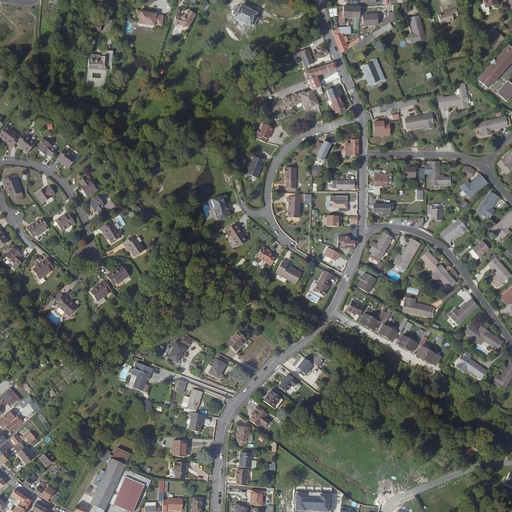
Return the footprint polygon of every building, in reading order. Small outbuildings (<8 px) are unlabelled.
[(482,0),(484,4),(485,8),(488,7),(497,5),(495,0),(482,0)] [(207,3),(202,11),(205,14),(210,5),(207,3)] [(489,11),(488,7),(485,8),(484,4),(480,5),(482,11),(483,12),(489,11)] [(256,14),(241,6),(240,7),(237,6),(232,15),(235,17),(234,18),(239,20),(250,26),(251,25),(254,26),(259,17),(255,15),(256,14)] [(344,7),(343,11),(340,11),(340,19),(342,19),(342,20),(344,20),(344,18),(359,18),(360,7),(344,7)] [(451,11),(439,15),(438,15),(440,24),(454,20),(453,17),(458,16),(456,9),(451,10),(451,11)] [(146,12),(140,11),(138,24),(139,26),(142,26),(144,25),(148,26),(150,27),(153,28),(154,27),(155,25),(162,26),(163,16),(156,15),(156,14),(150,13),(150,14),(146,13),(146,12)] [(181,17),(176,16),(174,24),(188,28),(195,15),(188,11),(185,15),(186,17),(181,18),(181,17)] [(377,25),(376,14),(363,16),(363,26),(377,25)] [(409,19),(413,31),(413,33),(410,34),(412,44),(425,40),(419,16),(409,19)] [(126,31),(135,31),(135,24),(132,23),(132,28),(129,28),(129,19),(127,19),(126,31)] [(102,24),(92,23),(91,30),(101,31),(102,24)] [(373,33),(375,38),(392,27),(389,23),(373,33)] [(334,36),(340,34),(342,34),(350,34),(350,27),(339,28),(332,28),(334,36)] [(491,45),(503,45),(503,33),(491,32),(491,45)] [(370,35),(359,42),(354,46),(356,50),(375,38),(373,33),(370,35)] [(359,39),(359,42),(370,35),(368,33),(359,39)] [(359,42),(359,39),(359,38),(347,46),(345,42),(347,41),(345,36),(343,37),(342,34),(340,34),(334,36),(341,54),(354,46),(359,42)] [(192,46),(198,44),(195,35),(189,38),(192,46)] [(511,49),(508,46),(495,61),(477,80),(487,89),(511,61),(511,49)] [(314,64),(308,49),(299,52),(304,67),(314,64)] [(108,57),(102,56),(102,60),(89,59),(88,69),(108,71),(109,67),(107,67),(108,57)] [(368,84),(373,83),(379,80),(380,82),(385,80),(376,59),(372,61),(373,63),(361,67),(368,84)] [(278,69),(275,61),(265,65),(268,73),(278,69)] [(326,66),(326,64),(319,67),(319,68),(314,70),(313,69),(305,72),(307,78),(308,80),(308,81),(317,78),(316,76),(322,74),(328,72),(336,69),(334,63),(326,66)] [(333,81),(331,76),(323,80),(325,84),(333,81)] [(312,90),(312,91),(313,90),(321,87),(317,78),(308,81),(312,90)] [(313,90),(312,91),(312,90),(309,91),(305,81),(302,82),(306,93),(309,92),(310,95),(314,94),(313,90)] [(506,102),(511,95),(511,84),(508,81),(496,93),(506,102)] [(443,98),(442,96),(438,97),(440,108),(458,105),(458,109),(468,108),(464,84),(455,85),(456,96),(443,98)] [(319,105),(314,94),(310,95),(315,106),(319,105)] [(345,111),(344,107),(342,108),(341,105),(342,103),(339,97),(331,100),(332,105),(331,105),(333,111),(334,111),(335,114),(345,111)] [(396,102),(397,108),(417,103),(416,98),(408,100),(404,100),(396,102)] [(387,110),(397,108),(396,102),(385,104),(385,105),(378,107),(379,111),(386,110),(387,110)] [(407,129),(423,126),(426,125),(426,129),(434,128),(431,114),(405,119),(407,129)] [(489,131),(491,130),(507,127),(511,126),(511,125),(509,117),(505,118),(505,117),(479,123),(482,136),(490,135),(489,131)] [(374,122),(374,136),(390,136),(389,123),(384,123),(384,122),(374,122)] [(273,127),(263,124),(259,135),(258,135),(256,139),(265,143),(267,139),(268,139),(273,127)] [(17,136),(18,135),(6,126),(0,133),(0,137),(5,141),(6,140),(10,144),(10,145),(9,146),(12,148),(16,143),(20,138),(17,136)] [(36,143),(27,136),(28,135),(24,132),(22,136),(20,138),(16,143),(22,147),(21,148),(28,154),(36,143)] [(54,147),(44,139),(37,148),(43,153),(43,154),(46,156),(47,155),(51,157),(56,150),(53,147),(54,147)] [(345,149),(345,156),(358,156),(358,140),(351,140),(350,144),(346,143),(345,149)] [(318,141),(312,153),(317,155),(323,144),(318,141)] [(330,145),(324,142),(323,144),(317,155),(316,157),(323,160),(330,145)] [(77,158),(68,151),(68,150),(65,148),(57,158),(60,160),(63,162),(62,164),(69,169),(77,158)] [(511,151),(497,164),(506,174),(511,169),(511,166),(511,165),(511,164),(511,151)] [(263,160),(253,156),(251,162),(250,162),(246,174),(257,178),(259,173),(258,173),(259,171),(260,171),(261,166),(263,160)] [(439,178),(439,176),(439,163),(429,163),(429,185),(449,186),(450,178),(443,178),(439,178)] [(162,172),(158,167),(151,172),(154,177),(162,172)] [(402,167),(402,178),(415,178),(416,167),(402,167)] [(467,167),(463,174),(468,176),(472,170),(467,167)] [(295,189),(296,168),(286,168),(284,168),(284,172),(285,173),(285,174),(285,181),(286,181),(286,189),(295,189)] [(380,173),(374,173),(374,186),(387,186),(387,184),(387,177),(387,175),(380,174),(380,173)] [(96,190),(90,180),(91,179),(88,175),(79,182),(81,186),(80,187),(82,190),(83,190),(87,196),(96,190)] [(468,185),(466,183),(460,188),(469,198),(486,183),(480,175),(470,184),(468,185)] [(22,193),(16,179),(15,179),(14,176),(2,181),(4,184),(6,183),(8,189),(7,189),(8,193),(10,197),(14,196),(22,193)] [(355,181),(337,181),(336,189),(354,189),(355,181)] [(55,194),(50,186),(46,188),(45,187),(42,189),(42,190),(36,194),(42,204),(52,197),(52,196),(55,194)] [(489,219),(493,213),(490,210),(491,209),(499,198),(490,192),(478,211),(489,219)] [(100,199),(98,195),(88,202),(93,209),(92,209),(93,211),(95,213),(96,211),(99,215),(106,209),(108,211),(115,206),(111,201),(105,205),(101,200),(100,199)] [(224,206),(224,203),(222,197),(221,197),(211,200),(217,220),(219,220),(228,218),(228,217),(230,216),(227,206),(224,206)] [(300,198),(287,197),(286,202),(288,202),(288,218),(299,218),(300,198)] [(353,198),(345,198),(345,208),(353,208),(353,198)] [(373,205),(373,213),(390,214),(390,205),(373,205)] [(428,215),(430,214),(431,214),(431,221),(442,221),(442,209),(431,209),(431,206),(428,206),(428,215)] [(502,238),(508,233),(505,230),(507,229),(511,224),(511,211),(493,228),(502,238)] [(76,224),(68,213),(65,215),(62,217),(62,216),(54,221),(62,232),(72,225),(72,226),(76,224)] [(120,216),(117,218),(122,226),(125,224),(120,216)] [(339,227),(339,221),(338,221),(338,216),(327,216),(327,227),(339,227)] [(42,218),(49,228),(50,227),(44,217),(42,218)] [(42,218),(38,221),(35,223),(36,224),(31,227),(29,225),(26,228),(33,238),(36,236),(37,237),(49,228),(42,218)] [(459,232),(461,235),(467,230),(459,220),(441,235),(448,242),(458,234),(459,232)] [(121,236),(113,224),(112,225),(110,221),(100,228),(101,229),(102,231),(104,230),(107,235),(106,236),(108,239),(110,243),(121,236)] [(226,230),(224,231),(228,237),(230,236),(238,248),(247,242),(240,230),(240,229),(236,223),(226,230)] [(0,229),(1,229),(0,226),(0,247),(9,241),(6,237),(4,234),(3,235),(0,231),(0,229)] [(381,258),(392,238),(384,233),(377,244),(375,243),(369,251),(381,258)] [(144,250),(136,238),(135,239),(133,236),(123,243),(125,246),(126,246),(127,245),(130,250),(129,251),(131,254),(134,257),(144,250)] [(338,237),(337,247),(354,247),(355,241),(356,241),(357,237),(338,237)] [(400,258),(398,257),(394,264),(405,270),(420,244),(411,239),(401,256),(400,258)] [(472,249),(479,258),(489,250),(482,241),(472,249)] [(262,247),(257,257),(268,263),(267,264),(271,266),(276,257),(273,255),(273,254),(270,252),(267,251),(268,250),(262,247)] [(331,248),(328,247),(323,255),(335,261),(337,258),(339,254),(330,250),(331,248)] [(19,253),(13,248),(5,256),(14,264),(13,266),(16,269),(24,260),(21,256),(22,255),(19,252),(19,253)] [(511,250),(509,248),(503,253),(507,258),(511,253),(511,250)] [(476,261),(479,258),(472,249),(469,253),(476,261)] [(437,282),(440,280),(448,290),(456,283),(447,273),(441,266),(438,269),(435,265),(438,262),(433,257),(433,258),(428,252),(421,258),(426,264),(433,272),(430,274),(437,282)] [(53,268),(46,258),(43,260),(45,262),(40,266),(39,264),(36,267),(32,270),(39,280),(51,271),(51,270),(53,268)] [(498,276),(495,279),(494,277),(491,281),(497,288),(500,284),(510,275),(496,258),(488,265),(497,275),(498,276)] [(302,274),(288,266),(289,263),(283,260),(275,273),(296,285),(302,274)] [(381,271),(384,263),(379,261),(375,269),(381,271)] [(129,276),(122,266),(119,268),(115,270),(116,271),(111,275),(110,273),(106,275),(114,285),(116,283),(117,285),(129,276)] [(327,286),(332,275),(325,271),(314,291),(324,296),(327,290),(325,289),(327,286)] [(364,273),(360,280),(362,280),(358,288),(368,294),(376,279),(364,273)] [(111,289),(104,280),(101,282),(102,284),(98,287),(97,286),(93,289),(90,291),(97,302),(109,293),(108,292),(111,289)] [(511,287),(500,298),(507,305),(511,300),(511,287)] [(70,302),(66,298),(67,296),(66,295),(64,294),(56,303),(58,306),(58,307),(69,316),(77,307),(74,304),(71,301),(70,302)] [(434,308),(414,304),(412,303),(413,300),(405,298),(402,311),(431,318),(434,308)] [(470,300),(458,311),(456,312),(454,310),(448,315),(457,325),(477,307),(470,300)] [(352,301),(346,310),(355,315),(356,314),(359,315),(364,307),(361,305),(361,306),(352,301)] [(221,308),(212,313),(216,319),(224,313),(221,308)] [(359,322),(366,326),(371,317),(373,313),(367,309),(364,314),(359,322)] [(371,317),(366,326),(373,331),(378,322),(380,323),(387,310),(384,309),(383,311),(379,317),(376,316),(374,320),(371,317)] [(387,310),(380,323),(383,325),(378,333),(385,337),(390,329),(384,325),(390,315),(392,311),(388,309),(387,310)] [(390,329),(385,337),(393,341),(397,333),(399,334),(403,327),(406,321),(407,319),(404,318),(396,332),(390,329)] [(406,321),(403,327),(409,331),(412,325),(406,321)] [(470,325),(464,332),(481,344),(483,341),(497,350),(502,342),(480,327),(478,331),(470,325)] [(417,335),(422,338),(425,332),(420,329),(417,335)] [(247,340),(238,332),(227,343),(237,353),(244,345),(243,344),(247,340)] [(421,346),(416,355),(423,359),(428,350),(422,347),(426,340),(429,336),(425,334),(426,333),(425,332),(422,338),(418,345),(421,346)] [(397,344),(404,348),(409,339),(402,335),(397,344)] [(192,341),(185,337),(182,342),(187,345),(190,346),(192,341)] [(439,338),(436,343),(442,347),(446,342),(439,338)] [(409,339),(404,348),(412,352),(417,344),(409,339)] [(168,357),(177,362),(183,352),(184,352),(186,348),(175,342),(173,346),(174,347),(173,348),(171,353),(168,357)] [(308,360),(313,365),(317,367),(324,358),(328,360),(332,356),(321,349),(318,353),(313,359),(310,357),(308,360)] [(428,350),(423,359),(431,363),(436,355),(428,350)] [(486,371),(469,359),(471,356),(467,353),(457,367),(465,372),(467,370),(481,379),(486,371)] [(306,374),(313,365),(308,360),(304,358),(297,368),(306,374)] [(107,365),(104,359),(84,371),(88,376),(107,365)] [(216,359),(208,373),(218,378),(226,365),(216,359)] [(136,362),(128,386),(143,392),(149,374),(151,375),(153,369),(136,362)] [(500,378),(497,376),(493,383),(505,390),(511,376),(511,363),(509,362),(501,376),(500,378)] [(287,375),(278,387),(285,393),(291,386),(293,388),(297,382),(287,375)] [(178,379),(175,391),(183,393),(186,382),(178,379)] [(2,394),(0,396),(11,408),(20,400),(9,388),(5,392),(2,394)] [(52,389),(48,393),(52,398),(57,395),(52,389)] [(196,410),(197,407),(198,407),(203,392),(192,389),(188,404),(189,404),(188,408),(196,410)] [(271,391),(263,401),(275,410),(283,400),(271,391)] [(29,403),(26,399),(23,401),(30,413),(21,421),(24,423),(35,413),(29,403)] [(39,410),(34,400),(29,403),(35,413),(39,410)] [(151,404),(147,400),(142,406),(150,413),(152,409),(151,404)] [(258,408),(249,420),(258,427),(267,414),(258,408)] [(9,411),(0,419),(0,426),(2,428),(6,425),(16,417),(18,419),(10,424),(7,426),(11,432),(24,423),(21,421),(12,409),(9,411)] [(192,416),(189,430),(199,432),(202,418),(205,419),(205,415),(203,415),(195,413),(193,413),(190,412),(189,416),(192,416)] [(51,427),(41,413),(37,416),(47,429),(51,427)] [(238,441),(242,446),(246,443),(247,443),(249,428),(238,426),(236,441),(238,441)] [(29,431),(19,439),(16,434),(11,438),(16,445),(17,445),(21,441),(26,437),(31,433),(29,431)] [(31,433),(26,437),(30,443),(36,439),(35,438),(31,433)] [(36,439),(30,443),(33,446),(39,442),(36,438),(36,439)] [(186,441),(173,440),(172,456),(186,457),(187,451),(185,451),(186,441)] [(0,447),(0,457),(7,451),(9,450),(6,446),(5,446),(4,444),(0,447)] [(7,451),(0,457),(0,460),(3,464),(12,457),(17,453),(21,450),(17,445),(16,445),(9,450),(7,451)] [(21,450),(17,453),(26,464),(34,458),(25,447),(21,450)] [(98,508),(95,511),(103,511),(104,511),(130,454),(116,448),(105,472),(101,470),(99,475),(97,474),(92,484),(98,487),(90,504),(98,508)] [(106,450),(100,459),(105,462),(110,452),(106,450)] [(48,451),(38,458),(46,468),(55,459),(48,451)] [(240,452),(239,468),(256,469),(257,461),(251,461),(252,453),(240,452)] [(176,470),(175,478),(185,479),(186,463),(174,462),(174,469),(176,470)] [(148,487),(151,480),(125,469),(109,503),(129,511),(132,511),(144,485),(148,487)] [(236,470),(235,480),(236,480),(236,485),(246,486),(246,484),(247,483),(248,480),(247,479),(247,471),(236,470)] [(30,479),(29,477),(23,484),(27,488),(28,487),(36,478),(33,475),(30,479)] [(55,491),(48,486),(40,496),(47,501),(55,491)] [(34,492),(40,496),(44,491),(37,487),(35,491),(34,492)] [(298,488),(295,500),(305,502),(306,499),(308,500),(307,502),(317,504),(317,505),(324,506),(326,497),(322,496),(322,494),(309,492),(307,492),(307,489),(298,488)] [(17,507),(18,505),(21,502),(22,503),(23,502),(26,498),(15,490),(11,495),(5,503),(6,504),(5,505),(10,508),(13,504),(17,507)] [(251,490),(250,505),(262,506),(264,491),(251,490)] [(59,497),(55,494),(50,502),(54,504),(59,497)] [(77,505),(72,511),(84,511),(86,508),(92,496),(84,494),(77,505)] [(23,502),(28,506),(31,501),(26,498),(23,502)] [(201,511),(202,499),(190,498),(190,504),(193,504),(192,511),(201,511)] [(163,501),(162,511),(166,511),(167,510),(182,511),(183,499),(167,499),(167,500),(163,500),(163,501)] [(18,505),(25,511),(28,506),(23,502),(22,503),(21,502),(18,505)] [(144,506),(144,511),(158,511),(159,508),(156,509),(156,506),(155,503),(146,503),(144,506)] [(235,503),(234,511),(247,511),(248,505),(235,503)]
